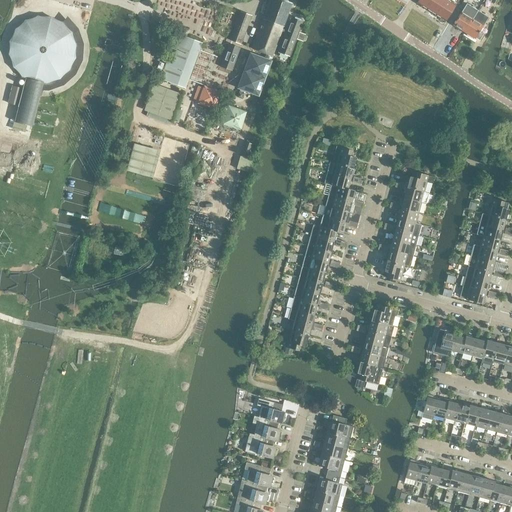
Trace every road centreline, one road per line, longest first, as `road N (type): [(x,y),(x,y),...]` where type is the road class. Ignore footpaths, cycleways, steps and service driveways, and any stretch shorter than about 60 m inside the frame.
road 1 (track): [(214,38),(141,9),(143,84),(135,119),(229,151),(192,324),(177,346),(57,330)]
road 2 (tertiary): [(511,107),(345,0)]
road 3 (residential): [(502,323),(355,283)]
road 4 (residential): [(355,283),(392,140)]
